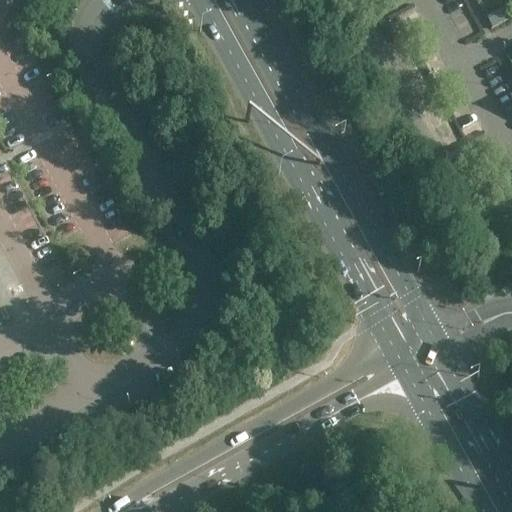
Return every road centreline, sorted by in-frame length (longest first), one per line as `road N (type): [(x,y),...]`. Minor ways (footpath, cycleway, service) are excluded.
road 1 (residential): [(87,390),(187,334),(206,305),(206,261),(95,72),(93,31),(122,0)]
road 2 (tertiary): [(193,0),(402,365)]
road 3 (tertiary): [(437,346),(251,0)]
road 4 (secondary): [(136,511),(402,365)]
road 5 (secondary): [(402,365),(481,511)]
road 6 (secondary): [(511,478),(437,346)]
